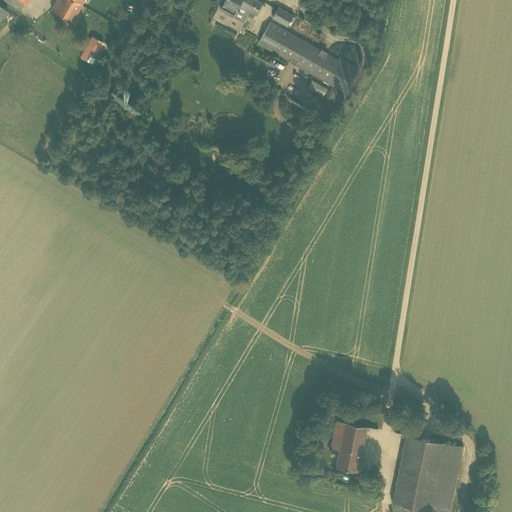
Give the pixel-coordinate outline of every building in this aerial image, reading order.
[(56,0),(52,9),(73,21),(84,0),(56,0)] [(263,3),(257,0),(225,0),(220,9),(233,17),(240,4),(257,13),(263,3)] [(293,15),(278,7),(272,18),(288,26),(293,15)] [(346,92),(358,71),(271,21),(258,43),(346,92)] [(80,56),(92,63),(104,42),(92,35),(80,56)] [(266,74),(276,79),(279,73),(268,68),(266,74)] [(332,439),(330,448),(341,450),(337,467),(358,471),(367,426),(346,422),(343,441),(332,439)] [(446,442),(407,434),(393,504),(432,511),(446,442)]
